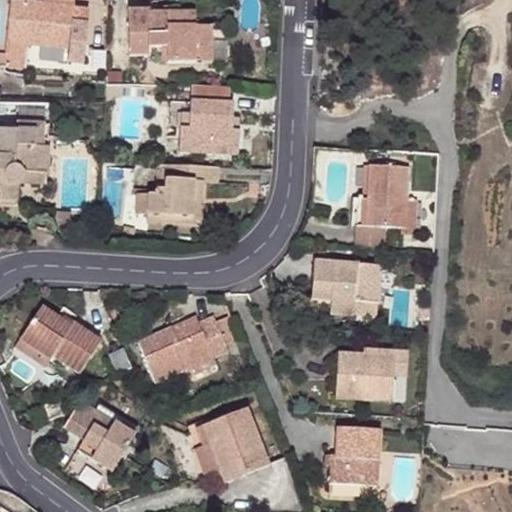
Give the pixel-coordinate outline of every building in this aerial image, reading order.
[(29,47),(70,50),(74,9),(75,6),(45,4),(13,1),(9,45),(29,47)] [(92,11),(74,9),(70,50),(70,58),(69,61),(87,63),(92,11)] [(166,66),(198,66),(198,46),(214,46),(214,29),(198,29),(198,16),(179,16),(179,22),(170,23),(170,16),(151,16),(150,11),(130,11),(130,59),(151,58),(151,51),(166,51),(166,66)] [(9,45),(6,72),(26,73),(28,56),(29,47),(9,45)] [(214,67),(214,46),(198,46),(198,66),(214,67)] [(70,58),(70,50),(29,47),(28,56),(70,58)] [(192,87),(192,104),(191,128),(181,128),(180,154),(240,156),(241,133),(234,132),(235,104),(230,104),(230,89),(192,87)] [(191,128),(192,104),(173,104),(172,128),(181,128),(191,128)] [(36,149),(38,124),(18,123),(17,134),(0,132),(0,207),(18,208),(20,191),(24,190),(26,188),(27,175),(46,177),(47,149),(44,149),(36,149)] [(36,149),(44,149),(45,125),(38,124),(36,149)] [(220,168),(158,165),(158,180),(165,180),(164,190),(157,190),(157,196),(150,196),(148,224),(201,227),(205,182),(219,183),(220,168)] [(364,203),(362,230),(407,231),(409,203),(410,171),(370,170),(368,202),(364,203)] [(27,175),(26,188),(45,189),(46,177),(27,175)] [(419,203),(409,203),(407,231),(417,232),(419,203)] [(313,303),(332,304),(378,306),(384,307),(386,268),(315,265),(313,303)] [(430,318),(431,302),(423,301),(422,318),(430,318)] [(378,306),(332,304),(332,317),(378,320),(378,306)] [(43,309),(15,351),(45,371),(53,359),(81,376),(104,342),(76,324),(73,328),(43,309)] [(158,385),(184,374),(214,360),(230,353),(214,318),(198,325),(195,319),(139,344),(158,385)] [(365,352),(364,358),(396,360),(395,380),(408,381),(410,355),(365,352)] [(393,404),(395,380),(396,360),(364,358),(339,356),(336,401),(393,404)] [(218,370),(214,360),(184,374),(187,383),(218,370)] [(79,410),(64,432),(84,445),(80,453),(113,474),(137,439),(86,405),(82,412),(79,410)] [(248,411),(192,435),(202,456),(211,452),(215,463),(225,485),(240,480),(248,498),(269,490),(270,467),(248,411)] [(338,432),(336,458),(335,470),(331,470),(330,486),(379,489),(382,434),(338,432)] [(211,452),(202,456),(205,468),(215,463),(211,452)] [(325,469),(331,470),(335,470),(336,458),(326,458),(325,469)]
